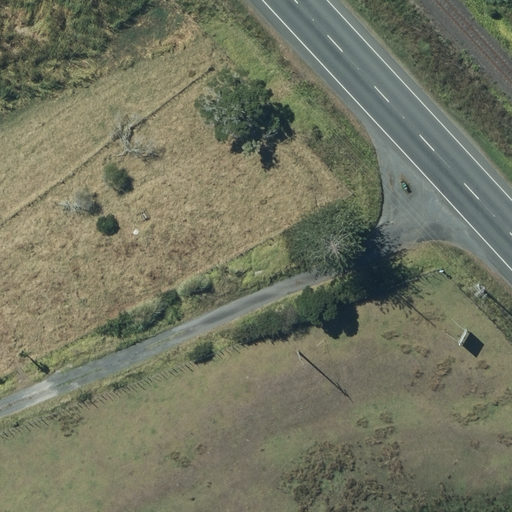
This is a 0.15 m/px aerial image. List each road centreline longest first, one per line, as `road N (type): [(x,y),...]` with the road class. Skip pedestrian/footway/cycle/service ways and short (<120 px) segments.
road 1 (track): [(0,402),(404,233),(463,181)]
road 2 (primary): [(511,233),(295,0)]
